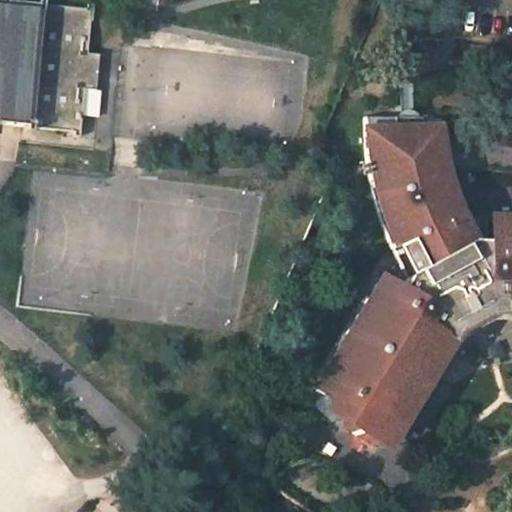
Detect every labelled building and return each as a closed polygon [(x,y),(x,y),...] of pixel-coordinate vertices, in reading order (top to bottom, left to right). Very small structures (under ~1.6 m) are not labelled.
[(56,0),(0,0),(0,119),(76,128),(78,109),(80,83),(92,84),(96,47),(84,46),(89,3),(56,0)] [(92,84),(80,83),(78,109),(94,111),(97,85),(92,85),(92,84)] [(511,314),(511,218),(487,217),(486,242),(472,241),(457,212),(454,203),(445,175),(441,155),(439,138),(439,117),(364,116),(368,172),(372,194),(379,219),(389,243),(411,269),(398,290),(378,278),(311,387),(351,412),(342,427),(374,447),(383,431),(393,437),(450,343),(460,331),(474,323),(469,314),(480,308),(485,317),(487,316),(503,314),(511,314)] [(344,170),(337,167),(329,185),(341,191),(348,177),(343,175),(344,170)] [(485,317),(480,308),(469,314),(474,323),(485,317)] [(226,453),(217,466),(246,485),(255,473),(226,453)]
